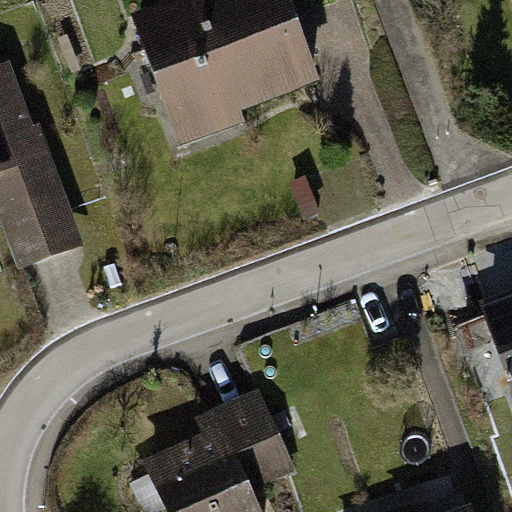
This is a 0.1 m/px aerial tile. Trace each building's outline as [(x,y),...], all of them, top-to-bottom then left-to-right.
[(171,0),(127,16),(176,151),(246,126),(243,118),(314,91),(280,0),(171,0)] [(5,66),(0,67),(0,231),(15,275),(82,252),(45,146),(35,150),(5,66)] [(305,179),(289,186),(301,220),(318,214),(305,179)] [(511,286),(477,300),(511,393),(511,286)] [(139,463),(162,511),(254,511),(248,498),(295,476),(255,391),(200,417),(194,420),(200,434),(139,463)] [(475,511),(472,502),(443,511),(408,511),(405,503),(380,511),(475,511)]
